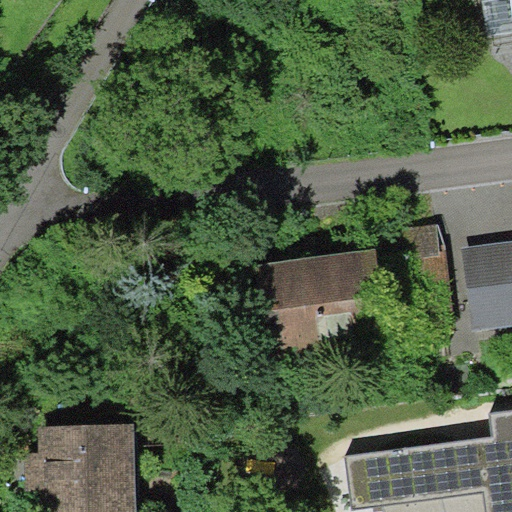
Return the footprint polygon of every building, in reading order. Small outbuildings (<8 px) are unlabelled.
[(367,249),(238,265),(250,358),(454,333),(445,244),(437,223),(395,229),(365,232),(367,249)] [(511,324),(511,240),(461,248),(472,329),(511,324)] [(493,437),(345,455),(351,509),(383,505),(484,492),(487,511),(511,511),(511,409),(489,412),(493,437)] [(137,511),(136,424),(38,426),(39,453),(39,470),(39,490),(39,511),(137,511)] [(39,470),(39,453),(26,453),(27,490),(39,490),(39,470)] [(487,511),(484,492),(383,505),(385,511),(487,511)]
